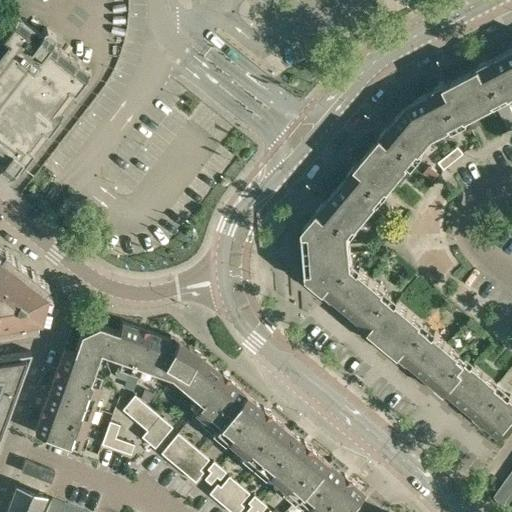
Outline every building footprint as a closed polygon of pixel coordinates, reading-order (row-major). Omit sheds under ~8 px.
[(61,110),(91,71),(53,42),(58,35),(46,27),(41,33),(19,16),(0,39),(0,156),(3,159),(0,163),(0,170),(8,177),(14,168),(19,170),(64,112),(61,110)] [(303,227),(304,240),(305,240),(312,246),(313,255),(307,261),(306,261),(308,275),(498,435),(511,418),(511,395),(360,268),(359,270),(352,264),(351,252),(350,247),(350,244),(348,231),(354,225),(356,226),(425,145),(434,135),(466,119),(475,114),(511,94),(511,47),(408,103),(372,145),(303,227)] [(511,111),(511,110),(507,101),(496,107),(502,117),(511,111)] [(466,119),(470,127),(480,122),(475,114),(466,119)] [(458,148),(455,151),(459,158),(463,155),(458,148)] [(455,151),(450,155),(455,161),(459,158),(455,151)] [(450,155),(442,161),(449,167),(455,161),(450,155)] [(449,167),(442,161),(438,164),(443,171),(449,167)] [(440,174),(433,167),(426,176),(433,182),(440,174)] [(0,331),(37,325),(36,318),(47,316),(52,296),(43,289),(48,282),(0,244),(0,331)] [(168,337),(122,321),(118,331),(110,354),(121,358),(118,367),(139,373),(142,365),(170,376),(188,345),(170,334),(168,337)] [(100,350),(110,354),(118,331),(108,327),(105,337),(85,330),(80,332),(74,351),(64,348),(50,389),(93,405),(100,385),(97,383),(100,374),(92,371),(100,350)] [(207,356),(188,345),(170,376),(202,402),(195,411),(214,427),(244,392),(205,359),(207,356)] [(0,434),(30,349),(29,349),(0,353),(0,434)] [(129,371),(118,367),(115,375),(126,379),(126,377),(129,371)] [(136,381),(126,377),(126,379),(123,386),(133,389),(136,381)] [(78,447),(86,426),(93,405),(50,389),(34,432),(78,447)] [(144,389),(141,398),(149,402),(153,393),(144,389)] [(214,427),(225,436),(258,463),(288,428),(244,392),(214,427)] [(172,425),(143,401),(134,394),(122,408),(147,429),(141,435),(154,446),(172,425)] [(130,453),(134,443),(115,436),(119,423),(109,420),(101,442),(130,453)] [(258,463),(269,472),(301,500),(331,464),(288,428),(258,463)] [(160,451),(169,459),(195,480),(203,470),(200,468),(208,457),(177,431),(160,451)] [(25,458),(21,469),(50,480),(54,469),(25,458)] [(204,477),(207,480),(219,465),(213,460),(207,467),(210,470),(204,477)] [(346,511),(364,492),(342,473),(331,464),(301,500),(316,511),(346,511)] [(207,480),(206,480),(209,483),(215,476),(218,478),(225,470),(219,465),(207,480)] [(209,492),(224,504),(240,484),(228,474),(220,485),(217,482),(209,492)] [(16,511),(38,511),(46,494),(16,483),(7,508),(16,511)] [(249,492),(240,484),(224,504),(232,511),(236,511),(243,504),(240,502),(249,492)] [(260,511),(266,504),(254,494),(247,501),(250,504),(244,511),(245,511),(254,511),(257,509),(260,511)] [(45,511),(60,511),(64,502),(52,497),(45,511)] [(87,511),(64,502),(60,511),(87,511)]
